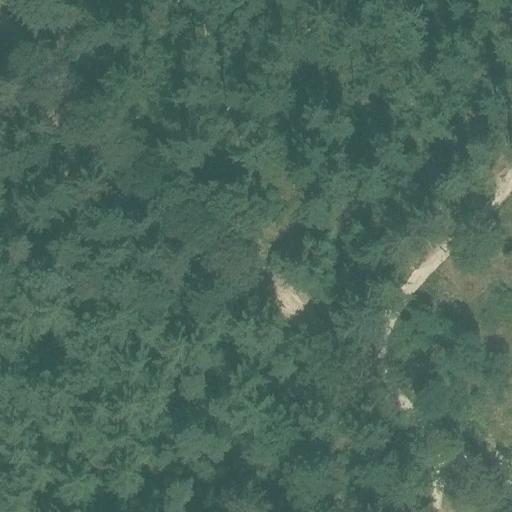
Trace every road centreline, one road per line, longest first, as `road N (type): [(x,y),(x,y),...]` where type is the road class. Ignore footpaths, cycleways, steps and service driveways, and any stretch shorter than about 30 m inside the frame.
road 1 (track): [(367,378),(0,25)]
road 2 (track): [(238,511),(404,411)]
road 3 (track): [(121,144),(0,223)]
